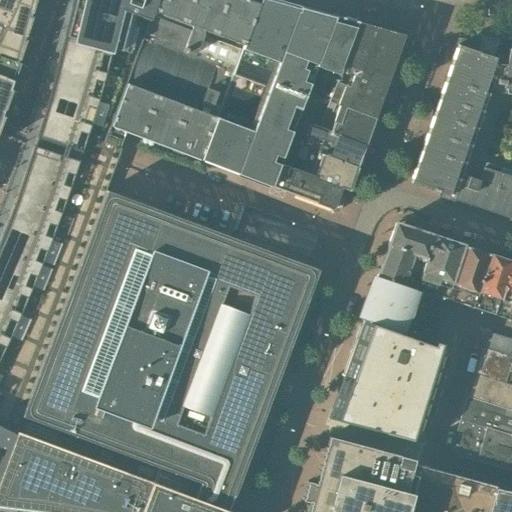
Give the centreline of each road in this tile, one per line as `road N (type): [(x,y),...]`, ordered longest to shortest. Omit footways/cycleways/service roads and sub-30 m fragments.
road 1 (residential): [(261,511),(356,242)]
road 2 (residential): [(356,242),(276,212),(316,102)]
road 3 (residential): [(356,242),(374,190),(511,236)]
